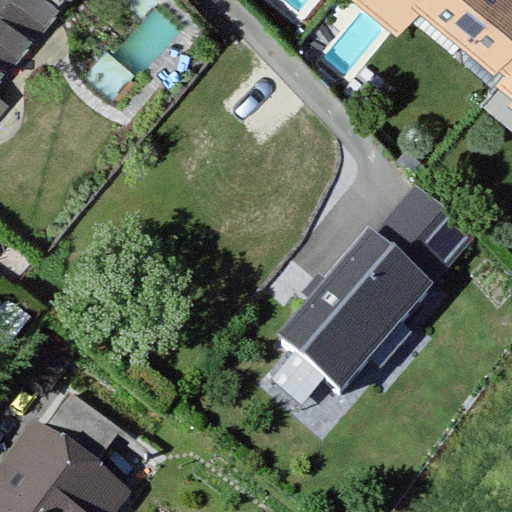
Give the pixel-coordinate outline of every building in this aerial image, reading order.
[(55,0),(0,0),(0,110),(10,99),(0,89),(0,70),(52,12),(48,9),(55,0)] [(379,0),(405,21),(422,0),(379,0)] [(511,0),(447,0),(511,52),(511,0)] [(475,247),(420,198),(284,348),(340,398),(475,247)] [(79,353),(52,334),(19,379),(45,398),(79,353)] [(126,431),(78,396),(0,500),(0,511),(118,511),(136,488),(102,463),(126,431)]
